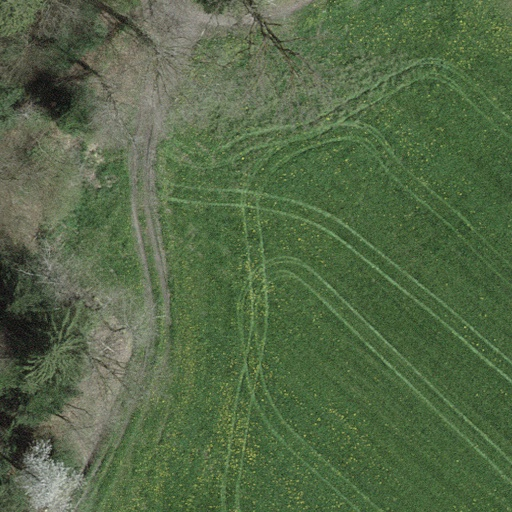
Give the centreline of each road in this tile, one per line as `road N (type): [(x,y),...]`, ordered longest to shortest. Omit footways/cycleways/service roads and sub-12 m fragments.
road 1 (track): [(218,18),(158,104),(137,195),(167,297),(161,432),(123,511)]
road 2 (track): [(173,0),(218,18),(296,7)]
